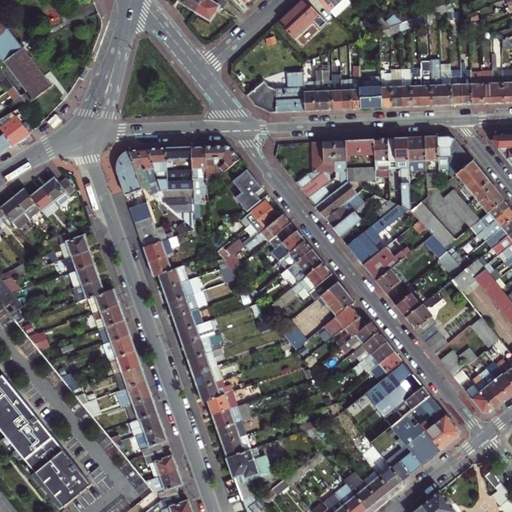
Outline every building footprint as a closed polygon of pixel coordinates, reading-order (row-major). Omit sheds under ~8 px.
[(0,0),(0,31),(9,26),(8,25),(0,13),(0,0)] [(185,0),(200,8),(204,0),(185,0)] [(204,0),(200,8),(214,16),(218,11),(223,2),(227,4),(229,0),(204,0)] [(281,19),(297,37),(318,18),(326,27),(332,22),(310,0),(301,0),(294,7),(281,19)] [(323,0),(332,9),(341,0),(323,0)] [(352,0),(341,0),(332,9),(337,15),(353,0),(352,0)] [(412,7),(402,15),(406,20),(419,15),(412,7)] [(397,10),(388,19),(394,25),(406,20),(402,15),(397,10)] [(364,14),(359,18),(368,27),(372,23),(364,14)] [(0,31),(0,40),(5,47),(19,40),(9,26),(0,31)] [(392,34),(392,26),(381,30),(382,34),(392,34)] [(39,93),(5,47),(0,40),(0,49),(7,59),(4,61),(27,91),(22,95),(27,102),(39,93)] [(5,47),(39,93),(51,84),(49,82),(28,52),(24,47),(21,43),(19,40),(5,47)] [(433,58),(435,103),(440,103),(444,103),(443,69),(443,62),(443,57),(433,57),(433,58)] [(424,76),(425,104),(430,103),(435,103),(433,58),(423,59),(424,76)] [(463,67),(464,102),(469,102),(475,102),(474,74),(474,68),(467,68),(467,60),(463,60),(463,67)] [(306,62),(306,70),(307,108),(313,108),(318,108),(317,79),(313,79),(312,66),(311,66),(310,62),(306,62)] [(320,79),(317,79),(318,108),(323,107),(326,107),(325,78),(325,65),(320,65),(320,79)] [(464,102),(463,67),(453,68),(453,69),(454,102),(459,102),(464,102)] [(499,67),(494,68),(495,101),(500,101),(506,100),(505,74),(499,74),(499,67)] [(478,68),(474,68),(474,74),(475,102),(480,101),(485,101),(484,74),(478,74),(478,68)] [(484,68),(484,74),(485,101),(490,101),(495,101),(494,68),(484,68)] [(443,69),(444,103),(449,103),(454,102),(453,69),(443,69)] [(264,106),(275,111),(282,110),(307,108),(306,70),(289,72),(290,87),(279,88),(273,84),(269,79),(251,93),(259,104),(264,106)] [(383,84),(384,105),(388,105),(394,105),(393,77),(393,72),(387,73),(387,70),(383,70),(383,84)] [(334,74),(335,88),(336,107),(341,107),(345,107),(344,76),(343,74),(334,74)] [(344,76),(345,107),(350,106),(354,106),(354,88),(353,76),(344,76)] [(393,77),(394,105),(400,105),(405,104),(404,76),(393,77)] [(404,76),(405,104),(409,104),(414,104),(413,76),(404,76)] [(413,76),(414,104),(420,104),(425,104),(424,76),(413,76)] [(331,78),(325,78),(326,107),(331,107),(336,107),(335,88),(331,88),(331,78)] [(362,87),(363,106),(373,105),(384,105),(383,84),(362,84),(362,87)] [(363,106),(362,87),(354,88),(354,106),(359,106),(363,106)] [(3,105),(0,106),(0,113),(2,116),(8,111),(3,105)] [(21,118),(23,116),(18,109),(12,112),(7,116),(24,139),(27,137),(32,134),(21,118)] [(24,139),(7,116),(4,118),(0,120),(0,125),(3,129),(4,131),(13,144),(14,145),(16,143),(24,139)] [(0,136),(0,153),(1,153),(13,144),(4,131),(3,129),(0,131),(2,134),(0,136)] [(511,132),(497,133),(494,136),(493,139),(511,162),(511,132)] [(427,170),(427,159),(426,135),(417,136),(409,136),(410,174),(417,173),(417,171),(427,170)] [(426,135),(427,159),(439,159),(438,135),(432,135),(426,135)] [(452,136),(446,135),(438,135),(439,159),(440,171),(440,173),(452,173),(452,158),(456,158),(464,168),(474,159),(471,155),(457,138),(452,136)] [(412,208),(410,174),(409,136),(399,137),(389,137),(390,167),(402,167),(402,169),(400,171),(400,176),(403,178),(404,204),(411,207),(412,208)] [(390,167),(389,137),(382,137),(375,138),(376,159),(376,164),(376,176),(390,175),(390,167)] [(371,159),(376,159),(375,138),(360,138),(346,139),(347,159),(351,159),(350,154),(371,154),(371,159)] [(323,140),(314,140),(315,170),(314,178),(303,188),(310,196),(324,185),(330,179),(322,170),(328,170),(335,169),(335,159),(334,139),(323,140)] [(340,139),(334,139),(335,159),(347,159),(346,139),(340,139)] [(206,145),(208,184),(239,159),(227,144),(218,145),(206,145)] [(201,218),(200,204),(202,204),(201,195),(208,195),(208,184),(206,145),(200,146),(191,146),(193,189),(194,199),(195,218),(201,218)] [(194,199),(193,189),(191,146),(180,147),(167,147),(168,178),(168,190),(189,189),(190,199),(194,199)] [(164,178),(168,178),(167,147),(157,148),(148,148),(147,148),(154,168),(160,186),(164,186),(164,178)] [(143,149),(138,150),(154,194),(155,199),(163,196),(160,186),(154,168),(147,148),(143,149)] [(130,151),(129,151),(136,171),(143,190),(146,189),(149,196),(154,194),(138,150),(133,151),(130,151)] [(126,196),(143,190),(136,171),(129,151),(128,152),(125,154),(122,156),(120,159),(119,161),(118,164),(118,168),(118,171),(119,174),(124,189),(126,196)] [(458,172),(490,211),(505,198),(488,177),(474,159),(464,168),(458,172)] [(376,164),(368,165),(369,179),(376,179),(376,176),(376,164)] [(348,180),(356,180),(355,166),(347,166),(347,167),(348,180)] [(232,181),(241,192),(235,197),(246,211),(260,199),(255,192),(262,187),(256,180),(247,169),(232,181)] [(331,179),(328,170),(322,170),(330,179),(331,179)] [(303,188),(314,178),(309,171),(297,181),(303,188)] [(428,187),(441,186),(440,173),(440,171),(427,171),(427,172),(428,187)] [(66,177),(59,182),(56,177),(50,181),(43,186),(59,206),(71,197),(69,195),(76,190),(66,177)] [(164,186),(160,186),(163,196),(165,201),(168,201),(168,190),(168,178),(164,178),(164,186)] [(348,180),(342,185),(331,194),(317,205),(322,212),(326,217),(359,191),(365,185),(362,181),(354,187),(348,180)] [(331,194),(324,185),(310,196),(317,205),(331,194)] [(41,208),(47,216),(59,206),(43,186),(37,191),(31,195),(37,203),(41,208)] [(456,187),(446,195),(472,225),(481,218),(456,187)] [(20,193),(14,197),(25,212),(30,217),(41,208),(37,203),(31,195),(25,188),(20,193)] [(190,199),(189,189),(168,190),(168,201),(165,201),(166,204),(193,229),(195,230),(195,218),(194,199),(190,199)] [(359,191),(326,217),(331,222),(334,226),(366,200),(359,191)] [(340,233),(344,238),(366,221),(360,213),(376,201),(382,206),(376,211),(382,218),(401,203),(391,199),(384,195),(377,192),(366,200),(334,226),(340,233)] [(1,207),(7,213),(10,218),(13,222),(17,227),(30,217),(25,212),(14,197),(8,202),(1,207)] [(511,205),(509,202),(505,198),(490,211),(482,217),(481,218),(472,225),(478,234),(479,234),(511,206),(511,205)] [(446,246),(457,238),(424,199),(413,208),(422,218),(435,233),(446,246)] [(251,224),(271,207),(269,204),(266,200),(245,216),(251,224)] [(149,207),(147,202),(130,208),(132,213),(149,207)] [(404,204),(401,203),(382,218),(349,244),(357,255),(365,264),(381,251),(376,245),(383,239),(379,233),(411,207),(404,204)] [(0,226),(10,218),(7,213),(1,207),(0,205),(0,226)] [(495,233),(511,219),(511,206),(479,234),(482,237),(485,235),(489,232),(492,235),(495,233)] [(151,215),(149,207),(132,213),(135,220),(151,215)] [(257,232),(278,215),(275,212),(271,207),(251,224),(257,232)] [(268,240),(275,235),(291,222),(288,219),(283,213),(279,217),(267,226),(259,233),(255,237),(250,241),(243,246),(247,251),(263,239),(266,243),(268,240)] [(153,221),(151,215),(135,220),(137,227),(153,221)] [(251,224),(247,227),(252,233),(255,237),(259,233),(267,226),(279,217),(278,215),(257,232),(251,224)] [(247,227),(251,224),(245,216),(241,220),(247,227)] [(422,218),(415,224),(427,240),(435,233),(422,218)] [(494,246),(511,231),(511,219),(495,233),(492,235),(488,239),(494,246)] [(156,228),(153,221),(137,227),(139,233),(156,228)] [(298,231),(291,222),(275,235),(268,240),(274,248),(271,250),(279,260),(304,239),(298,231)] [(228,239),(234,234),(229,227),(223,233),(228,239)] [(156,228),(139,233),(141,239),(157,233),(156,228)] [(66,257),(90,249),(89,246),(85,235),(79,237),(76,229),(62,234),(59,235),(66,257)] [(508,248),(511,244),(511,231),(494,246),(500,254),(508,248)] [(160,240),(157,233),(141,239),(142,241),(143,246),(160,240)] [(427,240),(443,259),(451,252),(446,246),(435,233),(427,240)] [(175,235),(169,237),(174,252),(180,250),(175,235)] [(146,254),(149,261),(165,255),(174,252),(169,237),(160,240),(143,246),(146,254)] [(266,278),(284,263),(288,268),(312,249),(308,245),(304,239),(279,260),(262,274),(266,278)] [(381,251),(365,264),(371,272),(378,280),(392,268),(412,252),(407,246),(396,255),(388,246),(381,251)] [(508,248),(500,254),(506,261),(511,255),(511,252),(511,251),(508,248)] [(71,271),(95,263),(91,253),(90,249),(66,257),(62,259),(64,265),(66,264),(69,272),(71,271)] [(318,256),(312,249),(288,268),(287,269),(291,274),(297,283),(323,262),(320,259),(318,256)] [(456,258),(460,262),(464,259),(458,251),(453,254),(456,258)] [(443,259),(439,262),(454,279),(466,269),(460,262),(456,258),(453,254),(451,252),(443,259)] [(241,262),(234,254),(225,261),(228,266),(232,270),(241,262)] [(170,269),(165,255),(149,261),(151,269),(153,275),(157,274),(170,269)] [(464,259),(460,262),(466,269),(471,266),(474,263),(468,255),(464,259)] [(511,298),(497,281),(491,273),(485,266),(480,259),(471,266),(466,269),(454,279),(462,289),(476,278),(511,321),(511,298)] [(331,273),(323,262),(297,283),(283,294),(288,301),(296,295),(295,294),(304,287),(314,301),(316,299),(338,281),(331,273)] [(490,262),(485,266),(491,273),(496,270),(490,262)] [(76,286),(100,278),(99,274),(95,263),(71,271),(76,286)] [(188,279),(184,264),(170,269),(157,274),(161,284),(162,288),(188,279)] [(238,277),(232,270),(228,266),(220,269),(226,282),(238,277)] [(403,281),(392,268),(378,280),(383,286),(388,293),(403,281)] [(291,274),(287,269),(280,274),(285,279),(291,274)] [(496,270),(491,273),(497,281),(503,276),(497,269),(496,270)] [(0,300),(10,313),(22,304),(12,292),(2,279),(0,276),(0,300)] [(11,276),(2,279),(12,292),(21,289),(11,276)] [(196,276),(188,279),(162,288),(164,292),(167,302),(201,290),(196,276)] [(91,297),(96,295),(105,292),(101,281),(100,278),(76,286),(73,287),(78,301),(91,297)] [(347,292),(338,281),(316,299),(320,305),(324,302),(335,316),(349,304),(354,300),(347,292)] [(105,292),(96,295),(91,297),(96,312),(120,303),(119,300),(116,289),(105,292)] [(201,290),(167,302),(171,312),(172,317),(197,308),(208,304),(203,290),(201,290)] [(443,299),(438,292),(422,305),(408,317),(416,327),(423,336),(431,330),(438,323),(433,317),(434,316),(427,308),(430,305),(434,306),(443,299)] [(403,311),(408,317),(422,305),(412,293),(398,305),(403,311)] [(102,327),(126,319),(122,308),(120,303),(96,312),(92,314),(97,329),(102,327)] [(262,314),(259,303),(253,305),(257,316),(262,314)] [(349,304),(335,316),(323,325),(329,333),(341,324),(343,327),(358,315),(353,310),(349,304)] [(197,308),(172,317),(174,321),(177,331),(202,322),(197,308)] [(363,321),(358,315),(343,327),(347,332),(351,336),(365,325),(363,321)] [(479,330),(488,323),(484,317),(474,325),(479,330)] [(269,327),(266,318),(257,321),(260,330),(269,327)] [(107,343),(131,335),(130,331),(126,319),(102,327),(107,343)] [(202,322),(177,331),(181,341),(182,345),(207,337),(214,334),(209,320),(202,322)] [(288,340),(295,348),(306,339),(291,320),(280,329),(283,333),(288,340)] [(370,321),(365,325),(351,336),(345,341),(339,345),(339,346),(343,352),(350,346),(354,351),(378,331),(374,326),(370,321)] [(488,323),(479,330),(483,336),(493,328),(488,323)] [(493,328),(483,336),(487,341),(497,333),(493,328)] [(428,342),(435,336),(431,330),(423,336),(428,342)] [(43,331),(28,336),(39,349),(48,346),(43,331)] [(386,340),(384,338),(382,336),(378,331),(354,351),(348,356),(352,360),(358,355),(362,361),(386,340)] [(345,341),(351,336),(347,332),(341,337),(345,341)] [(440,332),(435,336),(428,342),(433,348),(445,338),(440,332)] [(501,338),(497,333),(487,341),(491,345),(501,338)] [(207,337),(182,345),(184,349),(187,359),(212,350),(221,347),(219,341),(222,340),(219,334),(207,338),(207,337)] [(133,340),(131,335),(107,343),(112,358),(136,350),(133,340)] [(339,345),(345,341),(341,337),(336,341),(339,345)] [(449,343),(445,338),(433,348),(437,353),(449,343)] [(501,339),(493,345),(497,350),(499,352),(507,346),(501,339)] [(364,363),(367,361),(372,368),(394,350),(390,346),(386,340),(362,361),(356,365),(359,370),(366,365),(364,363)] [(497,350),(493,345),(486,351),(489,355),(497,350)] [(212,350),(187,359),(191,369),(192,373),(217,365),(214,356),(223,353),(221,347),(212,350)] [(470,347),(465,351),(474,361),(479,357),(470,347)] [(117,373),(142,365),(140,362),(140,359),(136,350),(112,358),(111,359),(116,374),(117,373)] [(374,375),(372,373),(375,371),(380,378),(402,360),(398,355),(394,350),(372,368),(364,375),(368,380),(374,375)] [(443,359),(447,365),(458,356),(454,350),(443,359)] [(465,351),(460,355),(468,366),(471,363),(474,361),(465,351)] [(489,355),(486,351),(479,357),(482,362),(483,362),(490,356),(489,355)] [(452,371),(463,362),(458,356),(447,365),(452,371)] [(482,362),(479,357),(474,361),(471,363),(475,368),(482,362)] [(429,394),(419,382),(414,375),(403,362),(345,410),(355,423),(370,442),(390,426),(429,394)] [(463,370),(467,367),(463,362),(452,371),(456,376),(463,370)] [(467,367),(463,370),(467,374),(475,368),(471,363),(468,366),(467,367)] [(501,369),(511,382),(511,367),(508,363),(501,369)] [(123,389),(147,380),(143,370),(142,365),(117,373),(123,389)] [(217,365),(192,373),(194,377),(197,387),(221,379),(217,365)] [(492,373),(510,395),(511,392),(511,382),(501,369),(498,365),(495,367),(496,369),(492,373)] [(0,425),(47,484),(75,462),(0,370),(0,425)] [(456,376),(460,380),(467,374),(463,370),(456,376)] [(73,372),(61,376),(72,389),(78,387),(73,372)] [(482,377),(502,401),(506,398),(510,395),(492,373),(487,377),(486,375),(482,377)] [(475,384),(494,407),(498,404),(502,401),(482,377),(480,374),(472,380),(475,384)] [(324,375),(320,379),(328,388),(331,385),(324,375)] [(221,379),(197,387),(201,397),(202,402),(207,400),(226,393),(221,379)] [(128,405),(153,396),(151,393),(147,380),(123,389),(128,405)] [(324,386),(319,381),(315,385),(320,390),(324,386)] [(475,384),(468,390),(484,411),(487,411),(489,411),(494,407),(475,384)] [(226,393),(207,400),(210,410),(212,415),(236,406),(231,392),(226,393)] [(458,430),(456,426),(429,394),(390,426),(391,428),(396,433),(400,438),(401,440),(410,433),(420,425),(425,430),(441,450),(448,444),(457,437),(458,430)] [(133,420),(158,411),(154,401),(153,396),(128,405),(133,420)] [(236,406),(212,415),(213,418),(217,428),(241,420),(236,406)] [(161,422),(158,411),(133,420),(138,434),(144,432),(163,425),(161,422)] [(241,420),(217,428),(220,438),(221,442),(246,434),(241,420)] [(164,429),(163,425),(144,432),(138,434),(146,456),(163,450),(161,443),(168,441),(164,429)] [(425,430),(420,425),(410,433),(415,439),(425,430)] [(312,429),(303,431),(312,442),(319,436),(312,429)] [(431,458),(441,450),(425,430),(415,439),(410,433),(401,440),(405,444),(410,451),(422,466),(431,458)] [(226,457),(250,449),(251,449),(246,434),(221,442),(223,447),(226,457)] [(386,462),(390,468),(410,451),(405,444),(401,440),(400,438),(397,440),(403,448),(386,462)] [(235,484),(241,500),(255,495),(251,481),(272,473),(266,456),(260,458),(257,447),(251,449),(250,449),(226,457),(233,476),(234,476),(239,474),(242,482),(237,484),(235,484)] [(148,463),(154,461),(159,475),(178,469),(176,465),(173,454),(166,457),(163,450),(146,456),(148,463)] [(410,476),(422,466),(410,451),(390,468),(401,483),(410,476)] [(395,487),(401,483),(390,468),(386,462),(375,472),(390,491),(395,487)] [(164,490),(158,492),(161,499),(178,493),(176,487),(183,484),(182,481),(178,469),(159,475),(164,490)] [(379,501),(363,482),(354,470),(342,480),(346,484),(367,510),(373,505),(379,501)] [(442,490),(424,504),(430,511),(511,511),(511,493),(493,470),(488,475),(498,487),(494,490),(511,511),(457,511),(459,511),(442,490)] [(375,472),(363,482),(379,501),(384,496),(390,491),(375,472)] [(364,511),(367,510),(346,484),(334,493),(339,500),(343,505),(349,511),(364,511)] [(181,502),(178,493),(161,499),(165,511),(192,511),(188,500),(181,502)] [(253,511),(251,509),(255,505),(258,503),(255,495),(241,500),(245,511),(253,511)] [(124,497),(105,511),(124,511),(132,506),(124,497)] [(349,511),(343,505),(339,500),(328,509),(329,511),(349,511)]
